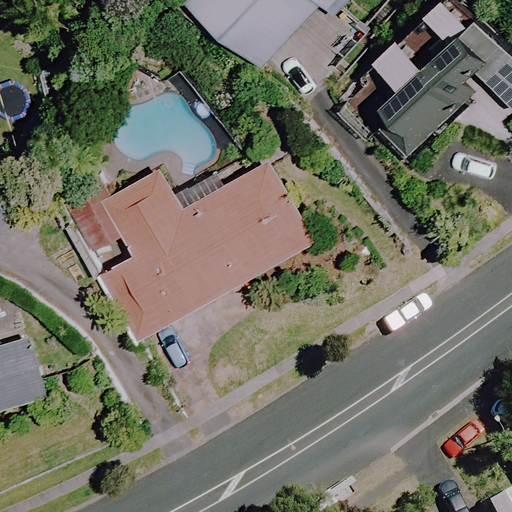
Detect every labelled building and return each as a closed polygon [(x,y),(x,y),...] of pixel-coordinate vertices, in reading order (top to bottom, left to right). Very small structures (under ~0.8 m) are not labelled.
[(183,0),(259,68),(320,0),(324,0),(335,9),(343,0),(183,0)] [(402,33),(354,74),(364,86),(336,110),(360,138),(368,132),(395,163),(490,83),(510,108),(511,106),(511,38),(479,0),(473,0),(416,49),(402,33)] [(139,338),(241,280),(258,310),(284,296),(267,265),(316,237),(269,155),(187,202),(160,154),(108,183),(103,175),(61,199),(139,338)] [(0,338),(0,406),(49,392),(30,330),(0,338)] [(511,511),(511,440),(496,452),(511,473),(511,511),(510,511),(511,511)]
